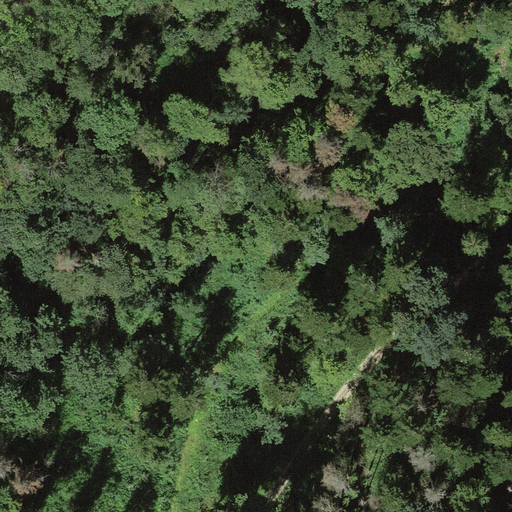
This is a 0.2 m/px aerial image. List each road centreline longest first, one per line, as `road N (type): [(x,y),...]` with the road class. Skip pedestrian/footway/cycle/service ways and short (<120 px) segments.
road 1 (track): [(173,511),(209,393),(293,265),(382,196),(511,155)]
road 2 (track): [(511,246),(424,299),(251,511)]
